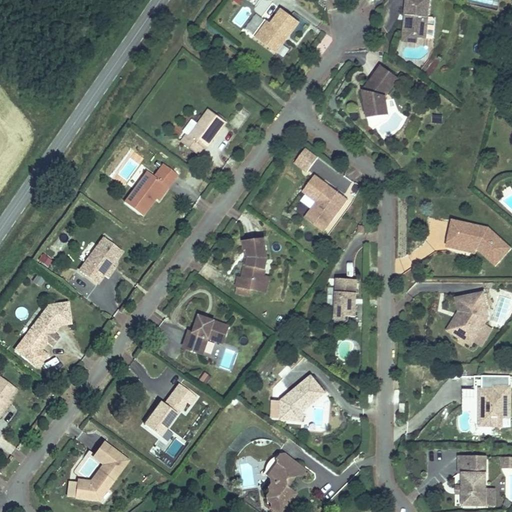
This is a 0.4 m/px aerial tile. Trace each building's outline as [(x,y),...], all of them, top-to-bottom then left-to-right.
[(405,0),(406,1),(403,3),(402,17),(414,18),(416,20),(424,20),(425,0),(405,0)] [(427,0),(425,0),(424,20),(429,21),(431,19),(433,3),(431,0),(427,0)] [(265,19),(253,36),(277,53),(287,39),(285,38),(288,34),(290,35),(300,22),(282,9),(271,24),(265,19)] [(414,18),(402,17),(401,24),(415,25),(416,20),(414,18)] [(384,80),(397,61),(380,49),(368,65),(374,68),(370,73),(362,75),(365,95),(374,93),(374,97),(387,95),(384,80)] [(374,68),(368,65),(362,75),(370,73),(374,68)] [(374,93),(365,95),(366,102),(387,99),(387,95),(374,97),(374,93)] [(224,108),(207,95),(187,122),(185,121),(179,128),(196,140),(201,133),(204,135),(224,108)] [(387,100),(388,114),(396,113),(395,100),(387,100)] [(154,145),(123,189),(141,202),(154,185),(163,172),(166,174),(176,161),(154,145)] [(305,149),(293,165),(306,174),(318,158),(305,149)] [(216,155),(210,161),(219,169),(224,164),(216,155)] [(314,199),(308,207),(322,218),(346,185),(327,171),(309,195),(314,199)] [(166,174),(163,172),(154,185),(157,187),(166,174)] [(309,195),(303,203),(308,207),(314,199),(309,195)] [(457,227),(462,206),(453,204),(448,230),(475,235),(476,231),(457,227)] [(489,211),(462,206),(457,227),(476,231),(478,232),(496,248),(511,231),(489,211)] [(120,238),(101,225),(78,257),(96,270),(120,238)] [(263,225),(243,228),(244,237),(247,237),(247,241),(245,241),(245,244),(242,264),(237,263),(236,273),(248,276),(252,277),(254,267),(261,269),(263,261),(266,245),(263,225)] [(43,255),(39,262),(47,267),(51,260),(43,255)] [(254,267),(252,277),(265,279),(268,262),(263,261),(261,269),(254,267)] [(356,283),(357,264),(337,264),(336,293),(342,293),(345,297),(345,301),(356,302),(356,289),(354,286),(354,283),(356,283)] [(248,276),(236,273),(234,281),(246,284),(248,276)] [(483,276),(462,280),(466,300),(455,319),(471,328),(489,300),(483,276)] [(459,296),(448,314),(455,319),(466,300),(462,280),(457,281),(459,296)] [(66,289),(47,292),(28,317),(37,324),(31,331),(29,329),(20,342),(37,355),(46,342),(38,336),(44,328),(46,330),(46,329),(52,321),(53,320),(51,318),(55,313),(59,312),(69,311),(66,289)] [(342,293),(336,293),(336,301),(345,301),(345,297),(342,293)] [(182,336),(202,342),(207,326),(222,331),(227,314),(204,306),(203,310),(197,308),(192,321),(188,319),(182,336)] [(20,308),(17,316),(25,319),(28,310),(20,308)] [(31,331),(37,324),(28,317),(14,338),(20,342),(29,329),(31,331)] [(52,333),(58,325),(52,321),(46,329),(52,333)] [(303,393),(306,390),(309,393),(324,380),(311,363),(282,387),(286,392),(281,396),(280,406),(302,408),(302,398),(303,393)] [(15,377),(0,365),(0,402),(3,399),(0,397),(15,377)] [(509,403),(509,371),(496,371),(496,374),(483,374),(483,387),(479,390),(479,400),(485,406),(492,406),(492,411),(502,411),(502,403),(509,403)] [(204,373),(198,380),(206,385),(211,378),(204,373)] [(160,389),(143,412),(159,424),(181,394),(168,385),(163,392),(160,389)] [(485,406),(479,400),(479,411),(492,411),(492,406),(485,406)] [(103,431),(94,444),(97,446),(106,433),(103,431)] [(127,449),(106,433),(97,446),(106,452),(91,473),(78,471),(76,486),(99,488),(127,449)] [(299,453),(283,441),(279,442),(276,446),(276,451),(267,463),(270,466),(271,471),(268,474),(269,479),(266,482),(267,488),(271,490),(271,494),(280,501),(292,485),(290,483),(289,476),(286,474),(292,466),(291,463),(290,456),(297,455),(299,453)] [(485,441),(458,441),(458,459),(462,459),(462,472),(462,478),(462,491),(486,490),(486,473),(485,441)] [(511,451),(511,441),(501,442),(501,452),(511,451)] [(276,446),(272,447),(263,460),(267,463),(276,451),(276,446)] [(311,460),(299,453),(297,455),(290,456),(291,463),(309,460),(311,460)] [(511,469),(511,457),(499,457),(498,469),(511,469)] [(494,490),(494,473),(486,473),(486,490),(494,490)]
